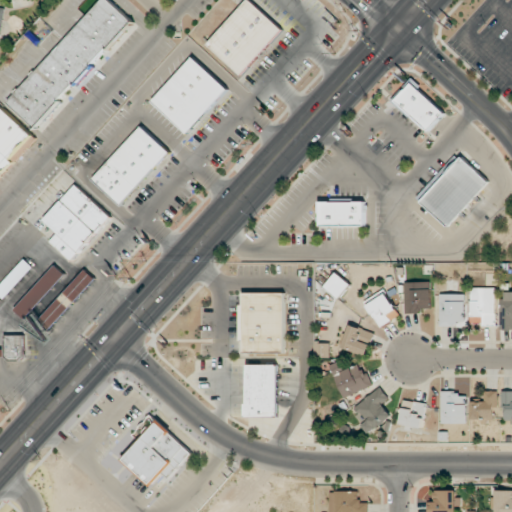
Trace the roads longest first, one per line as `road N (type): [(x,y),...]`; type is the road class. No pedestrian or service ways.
road 1 (secondary): [(0,464),(397,27)]
road 2 (tertiary): [(115,340),(223,436),(272,458),(511,465)]
road 3 (tertiary): [(511,136),(397,27)]
